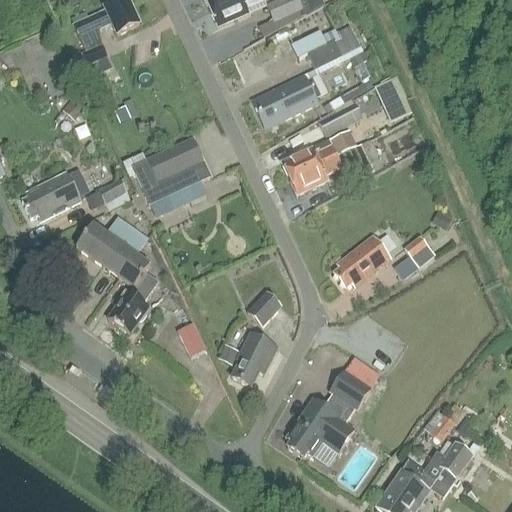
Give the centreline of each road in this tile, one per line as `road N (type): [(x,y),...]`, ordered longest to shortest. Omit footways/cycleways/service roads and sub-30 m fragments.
road 1 (residential): [(235,470),(303,344),(306,304),(164,0)]
road 2 (residential): [(235,470),(35,330)]
road 3 (secondary): [(199,511),(0,371)]
road 4 (residential): [(35,330),(30,273),(0,206)]
